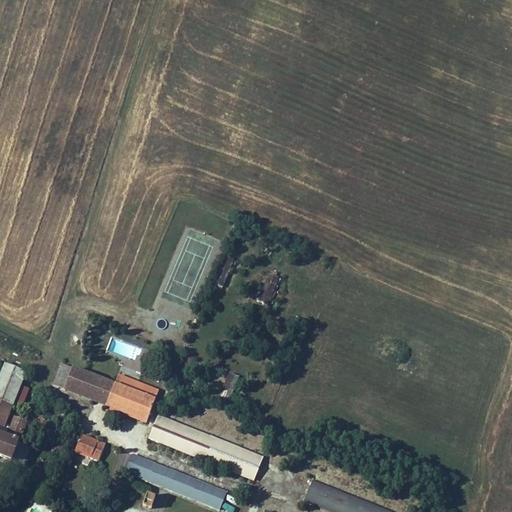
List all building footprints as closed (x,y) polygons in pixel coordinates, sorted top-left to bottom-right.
[(266,273),(258,302),(270,305),(278,276),(266,273)] [(13,417),(9,428),(4,427),(24,374),(4,364),(0,373),(0,457),(10,461),(25,422),(13,417)] [(52,385),(63,390),(71,369),(60,365),(52,385)] [(94,393),(96,387),(99,380),(71,369),(63,390),(92,401),(94,393)] [(229,403),(239,376),(226,372),(216,398),(229,403)] [(113,386),(99,380),(96,387),(94,393),(92,401),(105,406),(113,386)] [(113,386),(105,406),(118,411),(126,391),(113,386)] [(126,391),(118,411),(146,422),(154,401),(126,391)] [(196,458),(244,477),(253,455),(157,417),(148,439),(196,458)] [(41,419),(37,426),(41,429),(46,422),(41,419)] [(80,435),(74,453),(115,469),(118,470),(125,453),(80,435)] [(124,472),(131,455),(125,453),(118,470),(124,472)] [(124,472),(126,473),(154,484),(219,510),(226,494),(131,455),(124,472)] [(253,480),(261,459),(253,455),(244,477),(253,480)] [(393,511),(312,480),(304,501),(331,511),(393,511)] [(146,496),(142,505),(150,508),(154,499),(146,496)]
